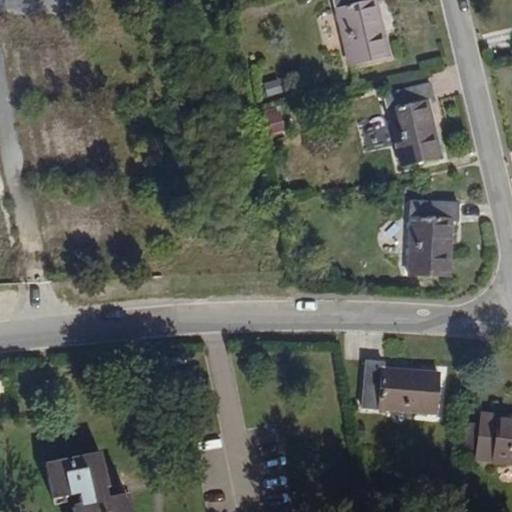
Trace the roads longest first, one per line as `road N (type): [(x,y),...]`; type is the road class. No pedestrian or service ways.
road 1 (residential): [(0,342),(230,317),(511,321)]
road 2 (residential): [(455,0),(511,246)]
